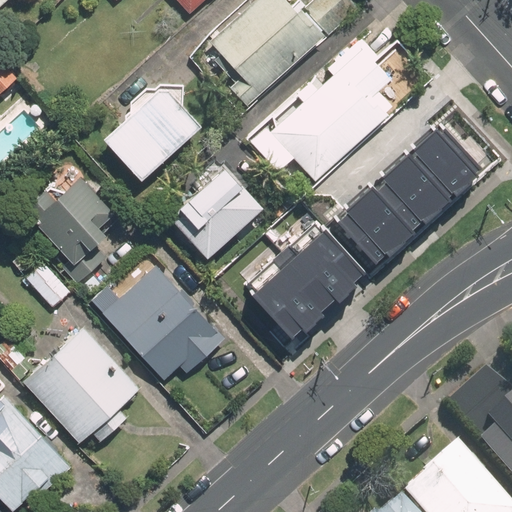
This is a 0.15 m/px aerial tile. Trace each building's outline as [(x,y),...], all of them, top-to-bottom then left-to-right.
[(175,0),(187,13),(201,0),(175,0)] [(322,34),(356,3),(353,0),(310,0),(297,12),(285,0),(253,0),(210,40),(221,52),(216,58),(237,80),(231,86),(246,103),(322,34)] [(271,121),(250,141),(272,167),(289,151),(313,178),(314,178),(386,113),(370,96),(389,79),(360,48),(274,125),(271,121)] [(0,92),(14,79),(0,63),(0,92)] [(163,85),(108,135),(144,175),(203,121),(170,86),(163,85)] [(454,114),(332,222),(374,269),(496,161),(454,114)] [(257,211),(240,191),(244,187),(226,166),(194,195),(176,176),(153,197),(171,217),(167,219),(203,259),(257,211)] [(44,192),(21,212),(66,262),(59,267),(74,283),(104,256),(93,244),(102,237),(95,229),(110,216),(75,178),(51,200),(44,192)] [(248,291),(289,337),(360,275),(319,229),(248,291)] [(22,273),(38,259),(26,247),(11,261),(22,273)] [(53,306),(69,292),(42,262),(26,277),(53,306)] [(107,283),(90,299),(162,379),(178,365),(185,373),(223,338),(155,263),(119,295),(107,283)] [(101,438),(127,415),(118,405),(139,386),(82,324),(24,377),(81,439),(92,428),(101,438)] [(0,493),(13,508),(33,490),(38,495),(70,466),(5,394),(0,398),(0,493)] [(480,434),(511,470),(511,394),(488,415),(494,422),(480,434)] [(509,511),(511,511),(511,503),(455,440),(402,488),(422,511),(509,511)] [(417,511),(400,492),(377,511),(376,511),(372,506),(365,511),(417,511)]
